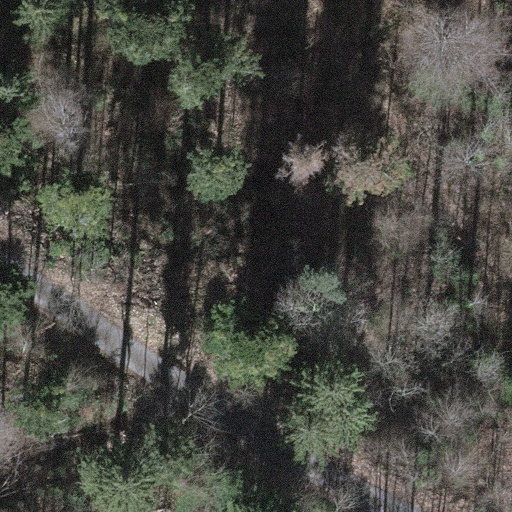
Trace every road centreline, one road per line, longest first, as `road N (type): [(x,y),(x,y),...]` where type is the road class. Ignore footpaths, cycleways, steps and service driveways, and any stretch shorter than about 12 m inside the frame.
road 1 (unclassified): [(0,248),(288,451),(403,511)]
road 2 (track): [(511,262),(308,0)]
